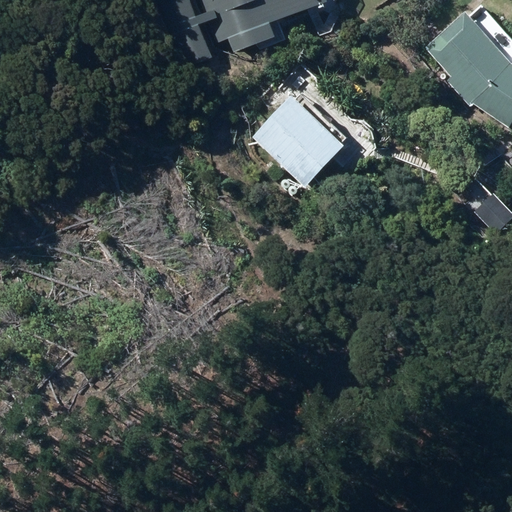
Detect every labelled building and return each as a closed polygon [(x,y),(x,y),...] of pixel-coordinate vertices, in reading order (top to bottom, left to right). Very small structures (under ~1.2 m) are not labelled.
[(185,0),(157,0),(183,68),(208,58),(195,24),(206,20),(214,42),(225,38),(230,52),(269,37),(263,22),(320,1),(319,0),(198,0),(203,13),(192,17),(185,0)] [(468,106),(470,104),(505,126),(511,114),(511,67),(507,64),(460,13),(423,47),(450,77),(445,81),(468,106)] [(285,96),(248,136),(300,185),(337,145),(285,96)] [(338,168),(332,161),(326,165),(333,173),(338,168)] [(473,213),(495,233),(511,214),(490,194),(473,213)]
